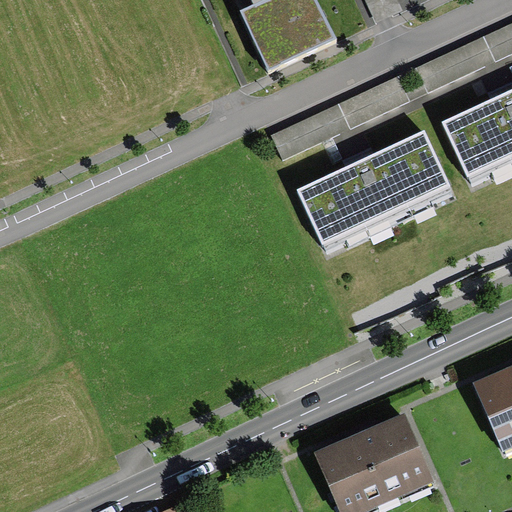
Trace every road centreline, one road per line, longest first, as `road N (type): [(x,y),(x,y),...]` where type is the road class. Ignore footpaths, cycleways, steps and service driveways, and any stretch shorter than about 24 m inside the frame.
road 1 (residential): [(0,235),(504,0)]
road 2 (secondary): [(94,511),(511,317)]
